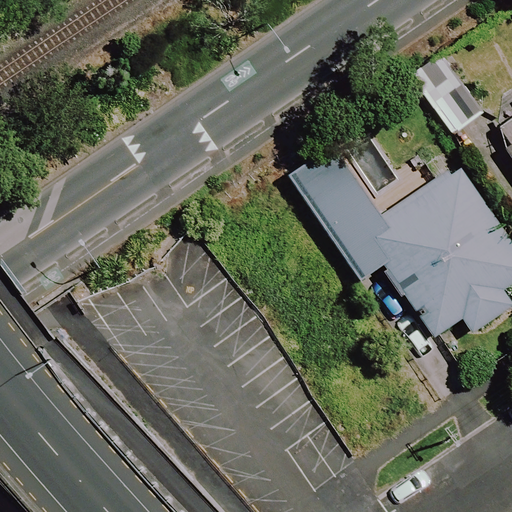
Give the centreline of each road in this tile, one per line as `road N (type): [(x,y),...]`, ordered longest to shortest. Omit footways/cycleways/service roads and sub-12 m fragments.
road 1 (secondary): [(371,0),(0,256)]
road 2 (tertiary): [(94,511),(0,403)]
